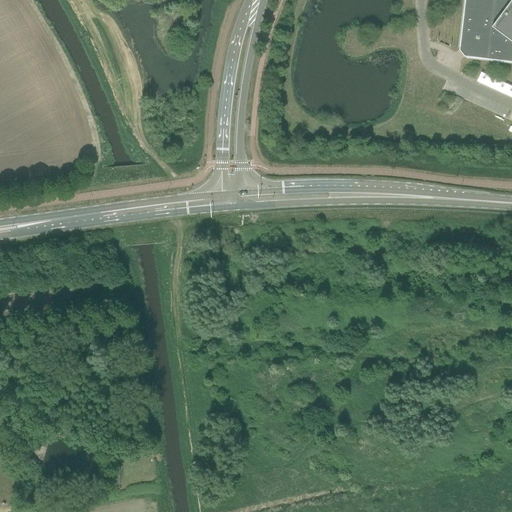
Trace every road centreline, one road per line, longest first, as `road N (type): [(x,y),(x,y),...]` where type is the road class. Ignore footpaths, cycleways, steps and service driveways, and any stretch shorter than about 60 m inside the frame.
road 1 (secondary): [(467,199),(326,187),(230,200)]
road 2 (secondary): [(230,200),(467,199)]
road 3 (tertiary): [(230,200),(239,180),(245,79),(266,0)]
road 4 (tertiary): [(249,0),(225,91),(222,180),(230,200)]
road 5 (secondary): [(54,221),(230,200)]
